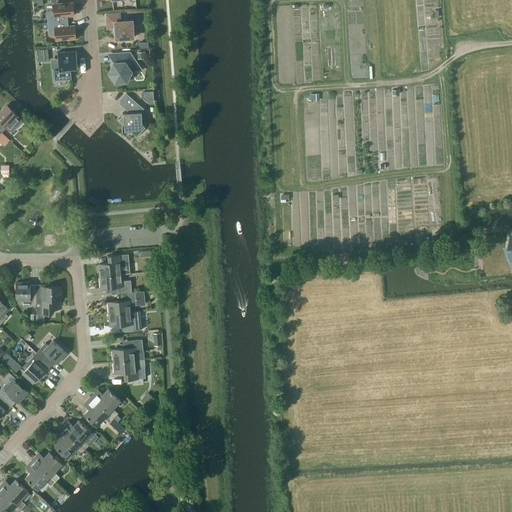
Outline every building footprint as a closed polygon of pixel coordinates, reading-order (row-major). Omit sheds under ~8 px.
[(47,14),(48,22),(67,21),(67,16),(73,15),(73,2),(53,4),(53,10),(52,10),(49,11),(48,12),(47,14)] [(133,33),(134,32),(133,26),(132,25),(132,20),(121,21),(120,14),(120,13),(106,14),(107,28),(108,28),(108,27),(115,26),(116,39),(133,37),(133,33)] [(67,21),(48,22),(48,30),(49,32),(51,33),(53,34),(55,33),(55,40),(75,38),(74,25),(68,26),(67,21)] [(54,69),(54,80),(71,79),(70,68),(78,67),(76,50),(57,52),(58,69),(54,69)] [(129,53),(109,55),(114,55),(115,62),(110,72),(115,81),(125,80),(130,71),(139,70),(140,71),(140,70),(129,53)] [(154,103),(153,91),(141,92),(141,97),(149,103),(154,103)] [(123,113),(123,116),(120,120),(124,124),(124,131),(131,130),(137,135),(145,126),(142,123),(141,112),(144,109),(127,93),(119,103),(128,111),(127,113),(123,113)] [(7,105),(0,112),(0,130),(1,131),(6,126),(10,130),(21,119),(7,105)] [(0,141),(4,145),(10,140),(1,131),(0,132),(0,141)] [(28,154),(34,147),(30,143),(23,150),(28,154)] [(121,274),(120,267),(129,267),(128,254),(108,256),(109,263),(98,264),(99,276),(121,274)] [(117,293),(122,293),(131,292),(130,280),(122,281),(121,274),(99,276),(101,288),(116,286),(117,293)] [(23,304),(36,304),(36,285),(30,285),(30,282),(16,282),(16,300),(23,300),(23,304)] [(36,285),(36,304),(36,314),(50,314),(50,300),(61,300),(61,286),(43,286),(43,285),(36,285)] [(140,305),(145,305),(144,291),(131,292),(122,293),(123,300),(108,302),(109,314),(130,312),(130,305),(140,304),(140,305)] [(0,323),(8,315),(5,313),(9,308),(0,299),(0,323)] [(130,312),(109,314),(110,325),(125,324),(126,331),(141,330),(140,318),(131,319),(130,312)] [(27,340),(31,335),(27,332),(23,336),(27,340)] [(45,342),(36,352),(51,366),(55,361),(57,363),(67,353),(53,340),(48,345),(45,342)] [(112,349),(113,361),(143,359),(142,340),(127,341),(127,348),(112,349)] [(51,366),(36,352),(27,362),(30,365),(22,373),(33,383),(45,369),(46,371),(51,366)] [(145,378),(143,359),(113,361),(114,373),(124,372),(125,379),(126,379),(126,381),(127,381),(127,379),(145,378)] [(20,366),(16,362),(11,367),(16,371),(20,366)] [(0,388),(0,393),(12,405),(16,400),(19,402),(28,392),(15,380),(16,379),(9,373),(2,380),(5,383),(0,388)] [(95,392),(91,396),(113,417),(118,413),(112,408),(120,400),(108,388),(100,397),(95,392)] [(8,410),(12,405),(0,393),(0,415),(6,409),(8,410)] [(149,393),(142,401),(148,406),(155,398),(149,393)] [(109,422),(113,417),(91,396),(86,401),(92,406),(84,414),(96,426),(104,417),(109,422)] [(114,418),(109,423),(121,434),(126,429),(114,418)] [(96,425),(89,419),(86,421),(94,428),(96,425)] [(65,423),(61,428),(84,449),(88,445),(83,440),(91,431),(78,420),(71,428),(65,423)] [(84,449),(61,428),(57,432),(62,437),(54,446),(67,457),(75,449),(80,454),(84,449)] [(36,455),(32,460),(55,481),(59,476),(54,471),(62,463),(49,451),(41,460),(36,455)] [(55,481),(32,460),(28,464),(33,469),(25,477),(38,489),(46,480),(51,485),(55,481)] [(2,483),(0,485),(0,488),(21,508),(25,504),(20,499),(28,491),(15,479),(8,487),(2,483)] [(55,481),(50,486),(59,495),(64,490),(55,481)] [(0,488),(0,511),(12,511),(14,510),(16,511),(17,511),(21,508),(0,488)]
